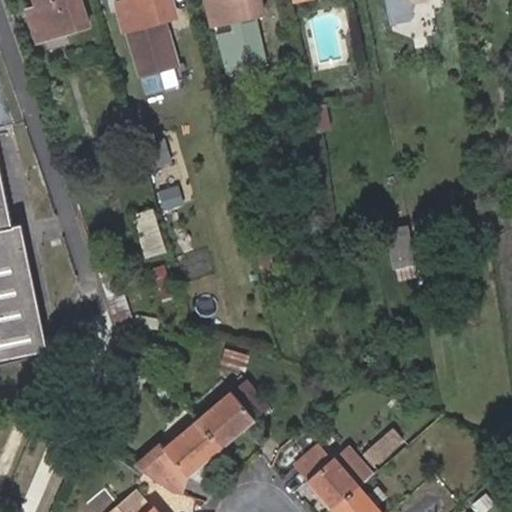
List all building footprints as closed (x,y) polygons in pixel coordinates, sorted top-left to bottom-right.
[(38,12),(28,16),(36,40),(87,24),(79,0),(34,0),(36,4),(38,12)] [(126,0),(128,5),(117,7),(124,30),(125,30),(138,76),(176,65),(163,19),(175,16),(170,0),(126,0)] [(205,0),(211,25),(263,14),(259,0),(205,0)] [(26,8),(28,16),(38,12),(36,4),(26,8)] [(255,19),(214,28),(222,66),(263,58),(255,19)] [(327,103),(309,107),(315,131),(332,127),(327,103)] [(497,120),(484,123),(486,140),(499,138),(497,120)] [(167,159),(162,138),(142,144),(165,222),(182,218),(166,159),(167,159)] [(0,358),(47,348),(21,225),(10,227),(6,228),(2,209),(6,208),(0,177),(0,358)] [(153,214),(138,219),(149,257),(164,252),(153,214)] [(414,265),(408,231),(389,234),(393,268),(414,265)] [(396,280),(416,277),(414,265),(393,268),(396,280)] [(165,266),(154,269),(163,301),(174,298),(165,266)] [(104,296),(121,291),(115,270),(97,276),(104,296)] [(112,320),(120,322),(131,324),(121,291),(104,296),(112,320)] [(134,325),(158,332),(160,319),(137,313),(134,325)] [(250,356),(228,350),(223,368),(245,374),(250,356)] [(189,408),(198,418),(198,419),(221,445),(252,418),(220,381),(189,408)] [(162,439),(134,465),(168,491),(181,493),(190,471),(220,445),(198,419),(168,445),(162,439)] [(378,472),(410,445),(393,426),(361,452),(378,472)] [(296,465),(334,510),(335,509),(362,486),(369,481),(344,451),(333,459),(320,444),(296,465)] [(500,451),(491,458),(503,471),(511,464),(500,451)] [(384,511),(362,486),(335,509),(336,511),(384,511)] [(158,511),(156,508),(152,510),(136,491),(112,511),(158,511)]
